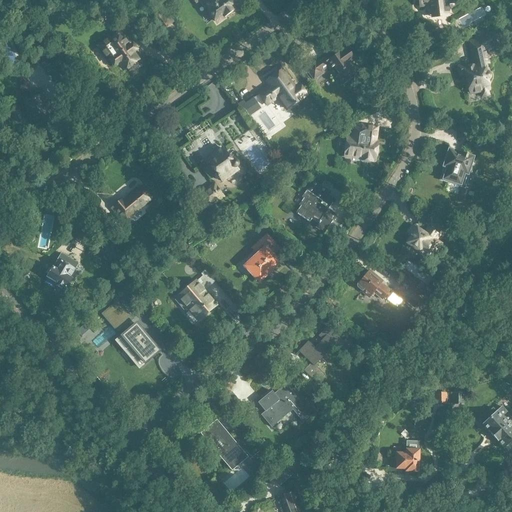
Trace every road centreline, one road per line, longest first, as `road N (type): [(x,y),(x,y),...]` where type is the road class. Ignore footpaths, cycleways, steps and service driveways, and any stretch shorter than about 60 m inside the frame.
road 1 (residential): [(130,447),(344,259),(408,155),(413,107),(403,67),(377,25),(338,2),(309,9)]
road 2 (residential): [(0,181),(32,188),(52,181),(309,9)]
road 3 (tertiary): [(130,447),(0,293)]
